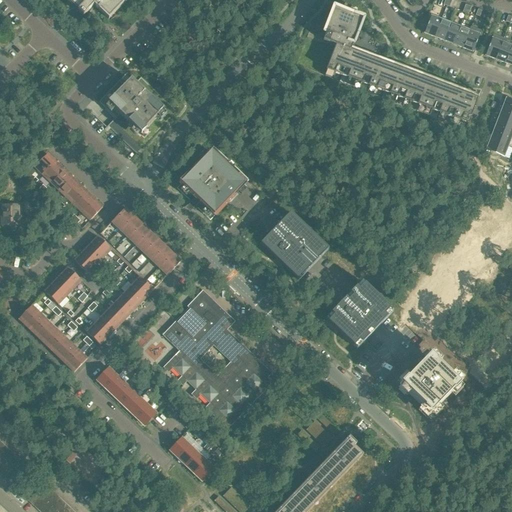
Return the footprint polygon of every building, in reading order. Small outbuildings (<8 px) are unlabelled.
[(78,11),(82,7),(89,0),(70,0),(73,2),(71,5),(78,11)] [(89,0),(82,7),(78,11),(83,17),(88,12),(89,13),(95,7),(108,20),(109,19),(107,17),(123,0),(89,0)] [(337,45),(325,77),(466,130),(467,131),(481,93),(477,92),(476,95),(467,92),(464,90),(443,83),(434,79),(382,59),(384,53),(387,45),(373,40),(375,33),(372,32),(368,30),(362,28),(367,14),(338,2),(326,34),(327,34),(325,40),(337,45)] [(434,37),(440,20),(431,17),(424,34),(434,37)] [(440,20),(434,37),(443,41),(450,24),(440,20)] [(453,45),(459,28),(450,24),(443,41),(453,45)] [(462,48),(473,52),(481,31),(471,27),(469,31),(462,48)] [(459,28),(453,45),(462,48),(469,31),(459,28)] [(495,60),(503,38),(494,35),(485,56),(495,60)] [(505,64),(511,44),(511,41),(503,38),(495,60),(505,64)] [(177,112),(141,77),(131,68),(125,75),(100,101),(91,110),(136,154),(137,152),(177,112)] [(502,109),(511,113),(511,101),(506,100),(502,109)] [(498,120),(511,125),(511,113),(502,109),(498,120)] [(511,137),(511,134),(511,125),(498,120),(494,131),(511,137)] [(490,141),(507,147),(511,137),(494,131),(490,141)] [(503,157),(507,147),(490,141),(486,151),(503,157)] [(197,208),(210,220),(226,204),(249,180),(215,148),(177,188),(189,201),(187,203),(195,210),(197,208)] [(42,176),(55,162),(47,155),(34,168),(42,176)] [(55,162),(42,176),(50,183),(63,170),(55,162)] [(63,170),(50,183),(58,191),(71,177),(63,170)] [(58,191),(66,198),(79,185),(71,177),(58,191)] [(79,185),(66,198),(74,206),(87,193),(79,185)] [(87,193),(74,206),(82,214),(95,200),(87,193)] [(95,200),(82,214),(90,221),(102,208),(95,200)] [(19,216),(19,206),(3,206),(3,212),(2,212),(2,217),(1,217),(1,225),(21,225),(21,216),(19,216)] [(101,234),(98,237),(111,250),(115,254),(120,259),(124,263),(128,267),(132,270),(140,278),(153,291),(167,276),(180,263),(172,255),(164,247),(156,240),(148,232),(140,225),(132,217),(124,210),(112,223),(110,224),(109,226),(101,234)] [(270,234),(263,242),(269,247),(266,250),(273,256),(276,253),(289,266),(286,269),(292,275),(295,272),(301,278),(308,271),(323,255),(326,252),(320,247),(322,244),(296,219),(294,222),(288,216),(285,218),(270,234)] [(98,237),(90,245),(103,258),(111,250),(98,237)] [(90,245),(83,253),(96,266),(103,258),(90,245)] [(83,253),(75,261),(88,274),(96,266),(83,253)] [(117,262),(120,259),(115,254),(112,258),(117,262)] [(60,277),(74,289),(81,281),(68,268),(60,277)] [(60,277),(53,285),(66,297),(74,289),(60,277)] [(140,278),(132,286),(145,299),(153,291),(140,278)] [(341,303),(333,311),(340,317),(336,321),(345,330),(340,334),(354,347),(359,341),(362,344),(387,318),(385,315),(390,309),(364,284),(359,290),(356,287),(341,303)] [(45,293),(58,305),(66,297),(53,285),(45,293)] [(132,286),(125,294),(138,306),(145,299),(132,286)] [(229,342),(222,336),(235,322),(216,304),(214,305),(202,293),(203,291),(187,307),(190,310),(177,323),(176,322),(167,331),(184,347),(168,364),(214,409),(210,414),(227,431),(273,383),(272,383),(268,379),(272,374),(246,349),(241,354),(234,347),(237,344),(232,339),(229,342)] [(125,294),(117,302),(130,314),(138,306),(125,294)] [(117,302),(110,309),(123,322),(130,314),(117,302)] [(32,306),(19,320),(27,327),(40,314),(32,306)] [(110,309),(102,317),(115,330),(123,322),(110,309)] [(40,314),(27,327),(35,335),(48,321),(40,314)] [(102,317),(95,325),(108,338),(115,330),(102,317)] [(35,335),(43,342),(55,329),(48,321),(35,335)] [(95,325),(87,333),(100,346),(108,338),(95,325)] [(55,329),(43,342),(51,350),(63,337),(55,329)] [(63,337),(51,350),(58,357),(71,344),(63,337)] [(71,344),(58,357),(66,365),(79,352),(71,344)] [(136,349),(128,357),(142,371),(150,363),(136,349)] [(404,375),(396,383),(400,387),(396,391),(405,399),(408,395),(421,407),(417,411),(426,419),(426,418),(429,421),(432,418),(433,419),(441,411),(440,410),(447,403),(444,401),(449,395),(453,398),(461,390),(458,386),(461,382),(453,374),(449,378),(437,366),(442,361),(430,350),(425,355),(424,354),(416,362),(420,366),(408,379),(404,375)] [(79,352),(66,365),(74,373),(87,359),(79,352)] [(109,369),(97,381),(105,389),(117,376),(113,373),(114,372),(117,375),(122,370),(114,363),(109,368),(112,370),(111,371),(109,369)] [(117,376),(105,389),(113,396),(124,384),(117,376)] [(124,384),(113,396),(121,404),(132,392),(124,384)] [(132,392),(121,404),(129,411),(140,399),(132,392)] [(140,399),(129,411),(137,419),(148,407),(140,399)] [(148,407),(137,419),(144,427),(156,415),(148,407)] [(196,431),(191,436),(197,441),(202,436),(196,431)] [(307,511),(362,455),(354,447),(356,444),(349,437),(348,438),(351,440),(281,511),(307,511)] [(182,439),(170,451),(178,459),(190,447),(182,439)] [(5,446),(0,450),(0,458),(1,459),(9,450),(5,446)] [(198,454),(190,447),(178,459),(186,467),(198,454)] [(9,450),(1,459),(5,463),(13,454),(9,450)] [(13,454),(5,463),(9,467),(18,459),(13,454)] [(198,454),(186,467),(194,474),(206,462),(198,454)] [(18,459),(9,467),(14,471),(22,463),(18,459)] [(206,462),(194,474),(202,482),(214,470),(206,462)] [(0,474),(1,476),(9,467),(5,463),(0,468),(0,474)] [(22,463),(14,471),(18,476),(26,467),(22,463)] [(9,467),(1,476),(6,480),(14,471),(9,467)] [(26,467),(18,476),(23,480),(31,471),(26,467)] [(14,471),(6,480),(10,484),(18,476),(14,471)] [(18,476),(10,484),(14,489),(23,480),(18,476)] [(37,492),(36,493),(41,497),(49,488),(45,484),(37,492)] [(49,488),(41,497),(45,501),(53,492),(52,492),(49,488)] [(53,492),(45,501),(49,505),(57,496),(53,492)] [(36,493),(28,501),(32,506),(41,497),(36,493)] [(57,496),(49,505),(54,509),(62,500),(57,496)] [(41,497),(32,506),(36,509),(45,501),(41,497)] [(62,500),(54,509),(56,511),(59,511),(66,505),(62,501),(62,500)] [(45,501),(36,509),(39,511),(42,511),(49,505),(45,501)]
